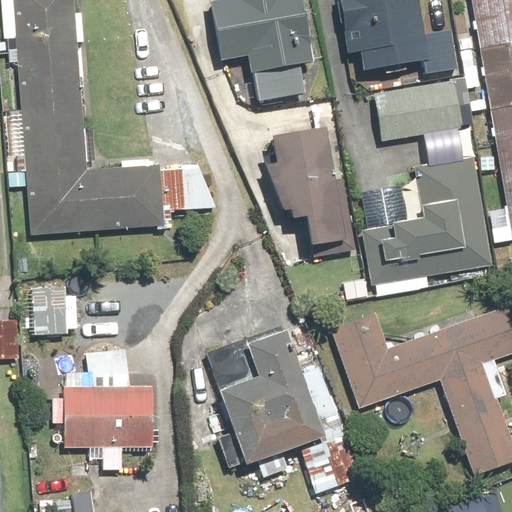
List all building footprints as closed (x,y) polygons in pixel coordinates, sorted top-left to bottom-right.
[(174,227),(173,211),(217,208),(201,161),(170,164),(156,165),(156,155),(123,157),(123,166),(87,168),(76,0),(2,0),(6,62),(22,61),(33,236),(174,227)] [(315,60),(301,0),(213,0),(210,1),(224,63),(251,58),(261,103),(310,92),(303,63),(315,60)] [(424,0),(337,0),(349,53),(361,50),(365,68),(422,56),(425,72),(460,64),(452,29),(431,34),(424,0)] [(511,0),(471,0),(511,214),(511,0)] [(463,129),(456,80),(376,92),(383,140),(463,129)] [(340,179),(331,125),(276,134),(280,160),(267,161),(274,210),(294,207),(296,216),(309,214),(315,253),(356,247),(345,178),(340,179)] [(495,265),(472,134),(434,140),(438,161),(417,165),(426,214),(363,225),(373,286),(495,265)] [(401,337),(403,343),(391,348),(378,311),(333,327),(361,406),(440,377),(474,471),(511,457),(511,439),(498,401),(511,395),(511,391),(501,360),(511,355),(511,304),(462,322),(460,316),(401,337)] [(24,322),(0,321),(0,357),(24,357),(24,322)] [(246,461),(259,457),(265,478),(294,469),(288,448),(301,444),(316,492),(364,477),(347,421),(327,428),(324,418),(336,414),(321,366),(304,371),(290,326),(251,338),(262,375),(223,387),(246,461)] [(133,350),(91,350),(91,375),(133,376),(133,350)] [(123,470),(123,446),(156,445),(155,386),(68,387),(68,446),(91,446),(91,458),(105,458),(105,470),(123,470)]
